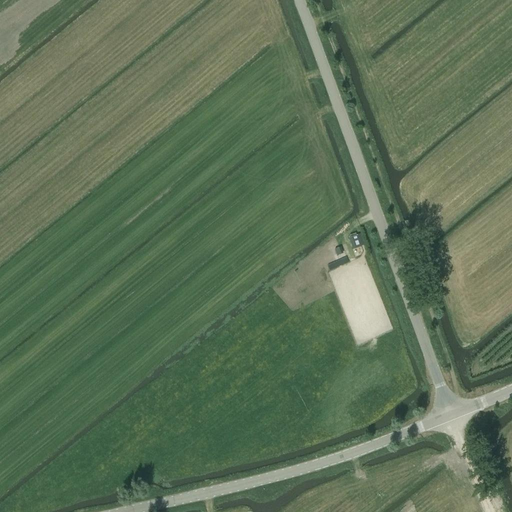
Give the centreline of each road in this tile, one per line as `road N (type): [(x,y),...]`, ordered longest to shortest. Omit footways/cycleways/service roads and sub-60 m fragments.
road 1 (tertiary): [(451,416),(297,0)]
road 2 (unclassified): [(133,511),(331,463),(451,416)]
